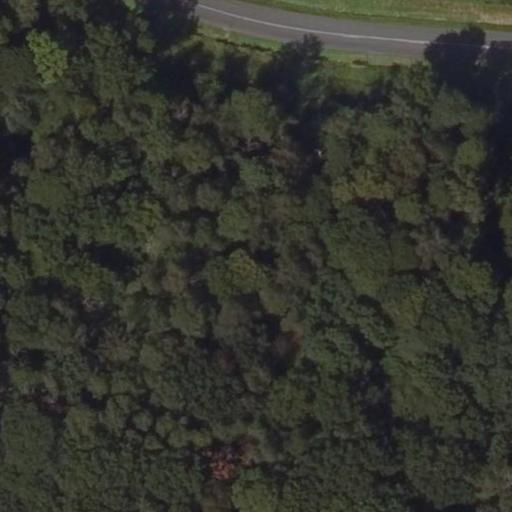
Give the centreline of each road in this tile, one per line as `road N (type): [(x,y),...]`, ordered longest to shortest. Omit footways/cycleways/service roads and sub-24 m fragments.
road 1 (track): [(204,11),(203,64),(289,117),(128,511)]
road 2 (tertiary): [(511,45),(307,30),(175,0)]
